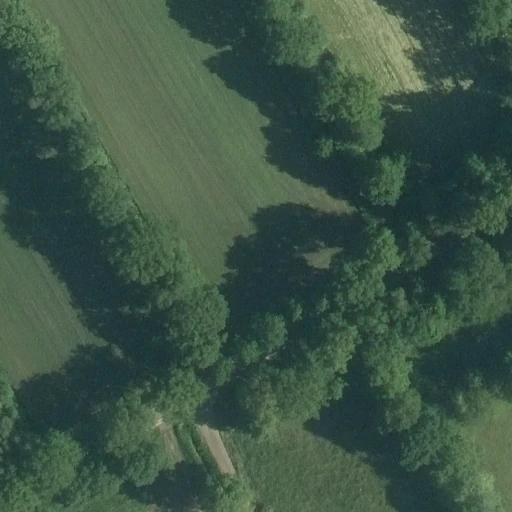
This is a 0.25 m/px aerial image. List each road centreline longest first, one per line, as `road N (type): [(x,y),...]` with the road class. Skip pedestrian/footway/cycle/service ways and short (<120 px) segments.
road 1 (unclassified): [(0,509),(511,195)]
road 2 (track): [(263,0),(403,260)]
road 3 (track): [(187,396),(244,511)]
